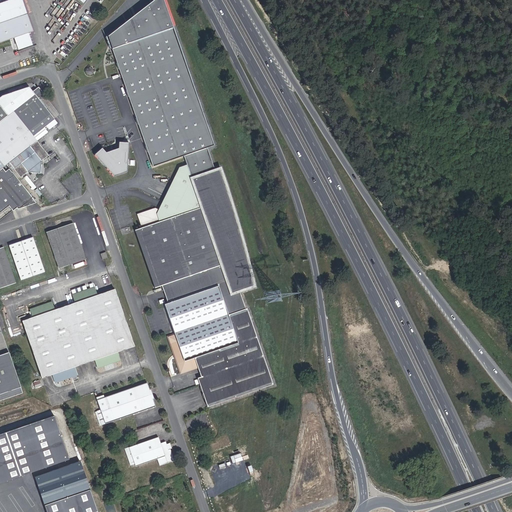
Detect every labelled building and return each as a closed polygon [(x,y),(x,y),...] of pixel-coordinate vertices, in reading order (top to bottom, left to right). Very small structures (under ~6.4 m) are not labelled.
[(9,0),(0,3),(0,42),(16,37),(17,41),(35,35),(23,0),(9,0)] [(214,146),(164,0),(156,0),(109,37),(154,168),(214,146)] [(0,213),(8,207),(12,212),(16,209),(17,211),(35,204),(8,170),(4,173),(1,169),(8,163),(19,178),(26,174),(38,174),(39,162),(46,156),(30,136),(52,119),(37,100),(42,96),(38,90),(17,107),(15,104),(9,109),(11,111),(5,116),(0,109),(0,213)] [(103,150),(96,156),(114,176),(127,172),(129,145),(121,144),(120,150),(108,154),(103,150)] [(136,230),(155,288),(161,286),(167,303),(164,304),(173,335),(169,337),(181,372),(196,367),(193,358),(194,358),(201,376),(198,379),(263,355),(255,334),(246,308),(244,309),(241,298),(238,291),(252,285),(244,253),(232,212),(217,169),(190,179),(185,166),(177,169),(156,211),(152,210),(135,216),(140,228),(136,230)] [(57,267),(68,263),(66,258),(82,253),(71,222),(45,231),(57,267)] [(155,288),(136,230),(132,231),(152,289),(155,288)] [(34,237),(8,246),(20,281),(46,272),(34,237)] [(2,248),(0,248),(0,288),(15,284),(2,248)] [(66,258),(68,263),(84,258),(82,253),(66,258)] [(117,353),(135,346),(114,289),(97,296),(94,289),(73,297),(76,304),(54,312),(51,305),(30,312),(33,319),(22,323),(43,379),(53,376),(56,382),(77,375),(74,368),(96,360),(99,367),(120,359),(117,353)] [(0,400),(23,392),(8,352),(0,329),(0,400)] [(207,406),(256,389),(273,384),(263,355),(198,379),(207,406)] [(98,413),(102,425),(106,424),(107,426),(156,408),(148,385),(106,400),(99,402),(102,411),(98,413)] [(0,483),(71,459),(56,415),(0,433),(0,483)] [(158,436),(128,447),(135,465),(156,458),(159,464),(173,459),(169,448),(167,449),(166,444),(164,440),(160,442),(158,436)] [(98,511),(81,460),(36,476),(48,511),(98,511)]
